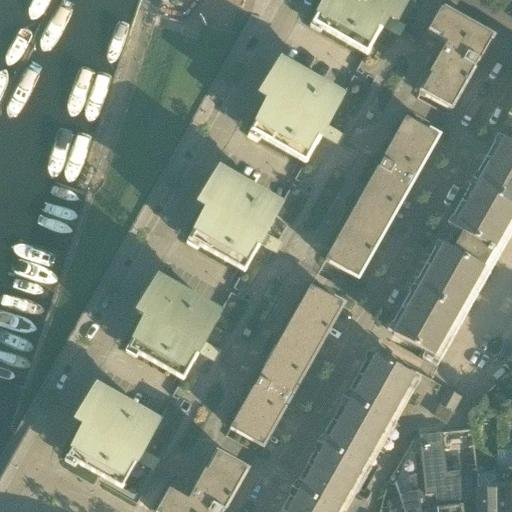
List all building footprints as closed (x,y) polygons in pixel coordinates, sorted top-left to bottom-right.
[(262,97),(271,102),(260,121),(252,135),(261,140),(299,161),(305,164),(306,165),(281,208),(280,207),(275,204),(267,200),(259,196),(252,191),(244,187),(236,182),(228,178),(219,173),(210,189),(210,188),(200,205),(201,206),(209,210),(198,230),(191,243),(200,248),(238,270),(243,273),(245,273),(220,317),(219,316),(214,313),(206,309),(198,304),(190,300),(182,295),(175,291),(167,287),(158,282),(149,297),(142,308),(139,314),(140,314),(148,319),(137,338),(130,352),(139,357),(177,378),(182,381),(183,382),(159,425),(157,424),(152,421),(143,416),(136,412),(128,408),(120,403),(112,399),(104,395),(97,390),(96,390),(88,406),(87,406),(78,422),(79,423),(87,427),(76,447),(68,460),(77,465),(99,477),(106,481),(122,490),(137,463),(149,470),(150,470),(193,495),(215,456),(216,456),(217,456),(231,431),(230,431),(231,430),(311,288),(311,289),(326,263),(325,262),(406,120),(420,95),(420,94),(442,55),(399,31),(402,26),(397,23),(409,0),(328,0),(321,13),(313,26),(322,31),(361,53),(366,56),(367,56),(343,100),(341,99),(335,96),(328,91),(320,87),(313,83),(305,78),(297,74),(290,70),(281,65),(272,80),(271,80),(262,97)] [(420,94),(420,95),(451,113),(478,65),(479,65),(492,41),(441,12),(428,36),(447,47),(442,55),(420,94)] [(438,138),(429,133),(406,120),(325,262),(358,281),(382,239),(415,181),(414,181),(438,138)] [(511,236),(511,144),(504,140),(500,148),(494,145),(452,220),(458,223),(453,231),(463,236),(453,252),(444,247),(439,255),(434,252),(392,326),(398,329),(393,337),(440,363),(511,236)] [(311,288),(231,430),(230,431),(231,431),(263,449),(287,407),(288,407),(297,390),(344,307),(311,288)] [(348,511),(421,382),(371,354),(281,511),(348,511)] [(462,399),(446,390),(438,405),(454,414),(462,399)] [(474,448),(473,448),(471,432),(420,437),(421,454),(423,474),(426,497),(436,496),(437,511),(477,511),(477,491),(477,472),(474,448)] [(225,511),(247,473),(217,456),(216,456),(215,456),(193,495),(188,503),(170,493),(158,511),(225,511)] [(511,511),(511,467),(496,468),(496,470),(497,491),(496,511),(511,511)] [(437,511),(436,496),(426,497),(423,474),(408,478),(412,495),(399,498),(400,500),(403,511),(437,511)] [(496,511),(497,491),(477,491),(477,511),(496,511)] [(403,511),(400,500),(386,505),(388,508),(381,509),(380,511),(403,511)]
